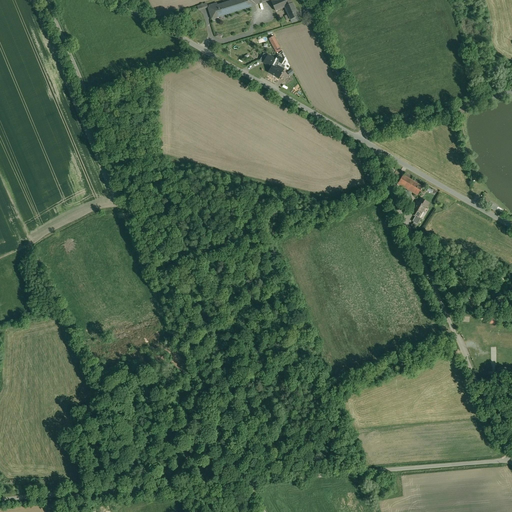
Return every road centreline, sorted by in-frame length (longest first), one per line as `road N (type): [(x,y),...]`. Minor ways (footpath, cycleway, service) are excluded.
road 1 (residential): [(245,479),(38,0)]
road 2 (unclassified): [(367,141),(510,460)]
road 3 (unclassified): [(367,141),(115,0)]
road 4 (unclassified): [(510,460),(245,479)]
road 5 (unclassified): [(245,479),(0,500)]
road 6 (unclassified): [(511,226),(367,141)]
road 7 (track): [(511,93),(373,131),(367,141)]
road 8 (unclassified): [(305,0),(367,141)]
